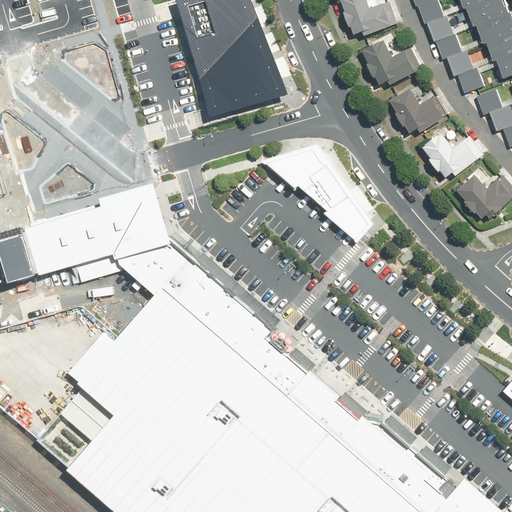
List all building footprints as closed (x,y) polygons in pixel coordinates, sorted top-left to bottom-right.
[(254,0),(181,0),(214,114),(291,90),(254,0)] [(356,27),(362,41),(400,26),(390,2),(373,8),(370,0),(346,0),(351,12),(347,13),(354,29),(356,27)] [(439,0),(428,0),(419,3),(426,21),(429,20),(445,14),(439,0)] [(479,23),(511,11),(507,0),(485,0),(469,6),(476,24),(479,23)] [(489,41),(511,32),(511,11),(479,23),(486,42),(489,41)] [(445,14),(429,20),(436,38),(438,37),(455,31),(448,13),(445,14)] [(455,31),(438,37),(445,56),(449,54),(463,49),(456,31),(455,31)] [(499,57),(511,52),(511,32),(489,41),(495,59),(499,57)] [(380,78),(385,89),(418,73),(408,51),(397,56),(389,41),(368,51),(374,63),(371,64),(378,79),(380,78)] [(463,49),(449,54),(456,73),(459,72),(475,66),(468,47),(463,49)] [(511,52),(499,57),(506,76),(511,73),(511,52)] [(475,66),(459,72),(467,91),(486,84),(478,64),(475,66)] [(492,110),(503,106),(496,87),(477,94),(484,113),(492,110)] [(411,127),(417,138),(449,120),(437,99),(426,105),(416,88),(394,100),(401,113),(399,114),(407,129),(411,127)] [(505,126),(511,123),(511,107),(510,103),(503,106),(492,110),(499,128),(505,126)] [(445,132),(424,149),(452,184),(484,159),(468,140),(458,148),(445,132)] [(373,223),(321,144),(320,142),(272,162),(362,240),(373,223)] [(0,283),(39,274),(26,234),(0,240),(0,197),(7,196),(0,171),(0,283)] [(479,174),(460,190),(486,223),(511,201),(511,182),(507,176),(491,189),(479,174)] [(511,511),(511,509),(471,474),(463,484),(319,363),(313,371),(271,335),(279,326),(179,240),(162,180),(130,189),(107,195),(108,201),(108,204),(24,228),(26,234),(39,274),(71,265),(77,282),(126,267),(125,262),(162,293),(429,511),(511,511)] [(429,511),(162,293),(121,339),(109,330),(74,369),(89,383),(42,438),(127,511),(429,511)] [(47,387),(28,407),(46,424),(77,392),(62,378),(50,390),(47,387)]
